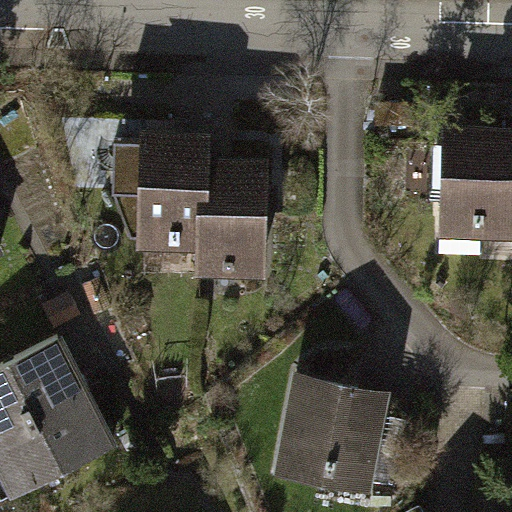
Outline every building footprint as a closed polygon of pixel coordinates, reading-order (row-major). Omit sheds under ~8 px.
[(413,104),(380,103),(380,124),(413,124),(413,104)] [(222,233),(228,139),(230,113),(165,108),(157,228),(222,233)] [(511,229),(511,111),(465,111),(462,228),(511,229)] [(228,139),(222,233),(220,260),(281,264),(289,143),(228,139)] [(0,186),(0,247),(25,234),(0,186)] [(0,411),(7,426),(106,374),(78,322),(0,363),(0,411)] [(408,378),(313,360),(293,459),(388,478),(408,378)] [(106,374),(7,426),(35,478),(134,426),(106,374)]
